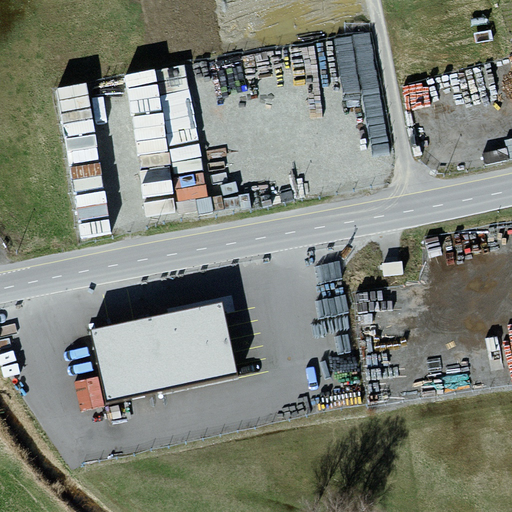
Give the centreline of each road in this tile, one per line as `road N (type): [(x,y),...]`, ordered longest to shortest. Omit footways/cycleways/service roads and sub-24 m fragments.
road 1 (unclassified): [(511,194),(0,293)]
road 2 (track): [(365,0),(414,213)]
